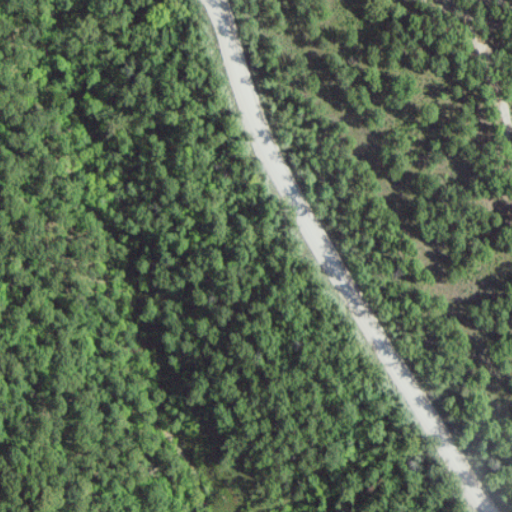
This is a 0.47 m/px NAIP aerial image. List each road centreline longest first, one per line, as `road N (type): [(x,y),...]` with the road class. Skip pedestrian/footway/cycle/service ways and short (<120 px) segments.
road 1 (residential): [(490,511),(275,155),(217,0)]
road 2 (track): [(439,0),(469,18),(491,88),(511,123)]
